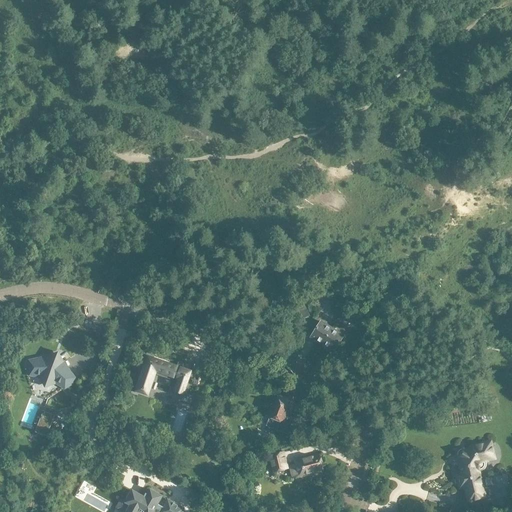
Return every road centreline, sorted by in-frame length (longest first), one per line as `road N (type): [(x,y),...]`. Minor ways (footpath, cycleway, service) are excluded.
road 1 (track): [(511,102),(462,73),(412,68),(372,103),(348,106),(315,132),(259,154),(126,158),(60,139),(0,175)]
road 2 (residential): [(0,294),(45,286),(101,299),(316,375),(341,393),(367,434),(363,468),(343,511)]
road 3 (track): [(154,480),(114,467),(94,449),(91,422),(128,308)]
road 4 (unknown): [(363,468),(374,453),(372,417),(356,392),(316,375)]
